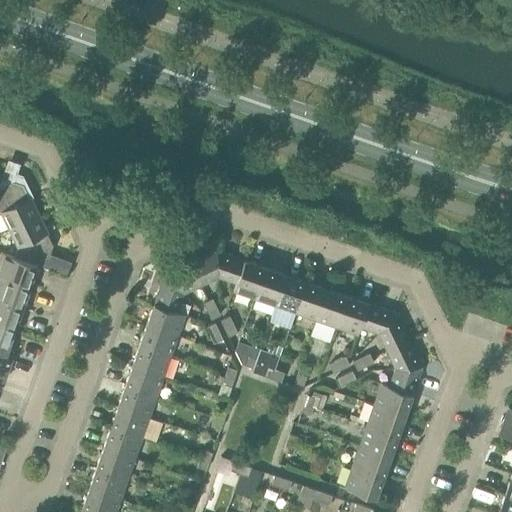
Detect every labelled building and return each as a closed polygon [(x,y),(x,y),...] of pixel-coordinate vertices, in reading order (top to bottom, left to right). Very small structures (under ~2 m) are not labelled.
[(30,197),(29,197),(27,193),(30,192),(22,176),(16,174),(13,181),(3,186),(0,185),(0,210),(1,211),(9,229),(39,214),(30,197)] [(49,255),(53,245),(47,233),(48,232),(39,214),(9,229),(18,247),(15,256),(37,264),(39,260),(49,255)] [(190,263),(201,285),(218,276),(217,250),(190,263)] [(236,283),(237,283),(245,260),(217,250),(218,276),(236,283)] [(15,256),(2,252),(0,255),(0,274),(30,285),(37,264),(15,256)] [(236,283),(233,290),(255,298),(266,267),(245,260),(237,283),(236,283)] [(201,285),(190,263),(164,276),(183,293),(201,285)] [(266,267),(255,298),(275,305),(286,274),(266,267)] [(0,297),(23,306),(30,285),(0,274),(0,297)] [(306,281),(286,274),(275,305),(270,321),(290,328),(296,312),(306,281)] [(177,312),(177,311),(183,293),(164,276),(154,304),(177,312)] [(316,319),(327,288),(306,281),(296,312),(316,319)] [(327,288),(316,319),(336,327),(347,296),(327,288)] [(358,334),(360,326),(368,303),(347,296),(336,327),(358,334)] [(23,306),(0,297),(0,320),(16,326),(23,306)] [(209,301),(217,317),(221,315),(213,299),(209,301)] [(217,317),(209,301),(204,303),(212,319),(217,317)] [(360,326),(378,332),(396,313),(368,303),(360,326)] [(185,314),(177,311),(177,312),(154,304),(146,324),(177,335),(185,314)] [(387,350),(409,339),(396,313),(378,332),(387,350)] [(230,316),(221,320),(229,337),(238,332),(230,316)] [(16,326),(0,320),(0,343),(9,347),(16,326)] [(207,327),(214,343),(224,339),(216,323),(207,327)] [(139,345),(170,356),(177,335),(146,324),(139,345)] [(409,339),(387,350),(395,367),(422,366),(409,339)] [(9,347),(0,343),(0,366),(8,369),(12,357),(6,355),(9,347)] [(132,365),(163,376),(170,356),(139,345),(132,365)] [(356,365),(372,357),(370,353),(354,361),(356,365)] [(256,358),(248,355),(245,364),(253,367),(256,358)] [(330,364),(334,373),(351,365),(346,356),(330,364)] [(270,357),(264,375),(272,378),(275,369),(279,360),(270,357)] [(372,357),(356,365),(358,370),(375,362),(372,357)] [(125,385),(156,396),(163,376),(132,365),(125,385)] [(8,369),(0,366),(0,379),(4,381),(8,369)] [(237,369),(228,366),(225,375),(234,378),(237,369)] [(395,367),(389,385),(389,386),(412,394),(422,366),(395,367)] [(275,369),(272,378),(281,381),(284,372),(275,369)] [(337,378),(341,387),(357,380),(353,371),(337,378)] [(306,376),(297,373),(294,382),(303,385),(306,376)] [(222,383),(231,386),(234,378),(225,375),(222,383)] [(389,385),(381,382),(374,404),(405,415),(412,394),(389,386),(389,385)] [(118,406),(149,417),(156,396),(125,385),(118,406)] [(313,391),(312,395),(307,394),(304,402),(313,406),(326,410),(329,400),(326,399),(327,395),(313,391)] [(301,411),(310,414),(313,406),(304,402),(301,411)] [(405,415),(374,404),(367,424),(397,435),(405,415)] [(111,426),(142,437),(149,417),(118,406),(111,426)] [(215,417),(224,420),(227,412),(218,408),(215,417)] [(212,425),(221,428),(224,420),(215,417),(212,425)] [(359,445),(390,456),(397,435),(367,424),(359,445)] [(104,447),(135,457),(142,437),(111,426),(104,447)] [(298,436),(289,433),(286,442),(295,445),(298,436)] [(283,450),(292,453),(295,445),(286,442),(283,450)] [(390,456),(359,445),(352,465),(383,476),(390,456)] [(97,467),(128,478),(135,457),(104,447),(97,467)] [(200,458),(209,461),(212,452),(203,449),(200,458)] [(197,466),(207,469),(209,461),(200,458),(197,466)] [(239,472),(243,463),(234,460),(231,469),(239,472)] [(248,475),(251,466),(243,463),(239,472),(248,475)] [(345,486),(376,497),(383,476),(352,465),(345,486)] [(89,487),(120,498),(128,478),(97,467),(89,487)] [(275,475),(272,484),(280,487),(283,478),(275,475)] [(289,490),(292,480),(283,478),(280,487),(289,490)] [(82,508),(94,511),(115,511),(120,498),(89,487),(82,508)] [(316,489),(309,508),(317,511),(321,501),(324,492),(316,489)] [(198,493),(189,490),(186,498),(195,502),(198,493)] [(329,504),(333,495),(324,492),(321,501),(329,504)] [(498,511),(511,511),(511,496),(504,494),(498,511)] [(183,507),(192,510),(195,502),(186,498),(183,507)] [(356,503),(353,511),(362,511),(365,506),(356,503)]
